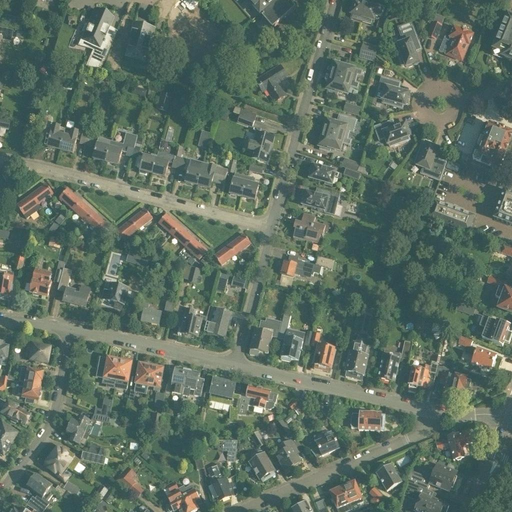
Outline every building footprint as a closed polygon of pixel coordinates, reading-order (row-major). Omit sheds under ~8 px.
[(247,0),(260,14),(262,13),(264,15),(262,17),(265,20),(268,24),(272,29),(284,19),(285,18),(286,17),(287,15),(288,16),(296,8),(288,0),(247,0)] [(351,18),(371,24),(372,21),(374,21),(375,15),(381,17),(384,7),(372,4),(371,7),(354,2),(353,7),(351,8),(350,12),(351,13),(351,14),(352,15),(351,18)] [(104,36),(108,28),(109,29),(109,28),(108,28),(109,27),(112,19),(94,11),(88,24),(85,23),(81,31),(85,32),(81,40),(99,48),(105,37),(105,36),(104,36)] [(203,11),(198,15),(201,18),(178,35),(186,46),(199,36),(217,60),(232,49),(203,11)] [(3,25),(21,28),(22,19),(5,16),(3,25)] [(511,61),(511,17),(507,16),(491,55),(503,60),(504,58),(511,61)] [(132,20),(121,59),(147,66),(158,27),(132,20)] [(378,22),(376,29),(383,31),(385,24),(378,22)] [(428,37),(435,40),(441,26),(433,23),(428,37)] [(48,33),(56,35),(58,28),(50,26),(48,33)] [(445,36),(439,52),(447,55),(447,56),(461,61),(468,45),(469,46),(472,36),(449,26),(445,36)] [(278,36),(284,30),(281,27),(274,33),(278,36)] [(10,42),(12,31),(0,28),(0,46),(1,41),(10,42)] [(398,46),(395,47),(402,67),(405,65),(406,67),(407,67),(409,68),(412,67),(413,65),(418,63),(415,53),(421,50),(413,29),(400,33),(403,42),(397,45),(398,46)] [(363,44),(361,51),(376,55),(378,48),(363,44)] [(361,51),(359,58),(374,62),(376,55),(361,51)] [(98,73),(104,57),(91,54),(85,67),(98,73)] [(386,65),(377,62),(375,67),(384,70),(386,65)] [(331,74),(330,76),(355,83),(357,75),(361,76),(362,71),(334,63),(333,68),(331,69),(330,72),(331,74)] [(255,82),(262,93),(267,90),(275,103),(284,97),(276,84),(287,78),(280,66),(255,82)] [(355,83),(330,76),(327,89),(329,90),(328,93),(338,96),(339,92),(348,95),(350,87),(357,89),(359,84),(355,83)] [(383,104),(402,109),(403,106),(405,106),(405,105),(407,104),(408,101),(407,99),(409,94),(398,91),(400,84),(382,78),(378,92),(384,94),(382,100),(384,100),(383,104)] [(147,95),(147,85),(130,85),(130,95),(147,95)] [(158,109),(168,112),(172,96),(162,93),(158,109)] [(188,102),(181,95),(171,106),(178,113),(188,102)] [(344,112),(358,116),(360,109),(346,105),(344,112)] [(222,109),(219,119),(226,121),(229,112),(222,109)] [(238,123),(252,128),(256,116),(242,111),(238,123)] [(323,131),(323,133),(348,140),(350,132),(353,133),(357,121),(339,116),(337,123),(326,120),(325,125),(323,126),(322,129),(323,131)] [(60,151),(65,129),(51,125),(53,119),(44,117),(39,136),(50,139),(48,148),(60,151)] [(0,118),(0,126),(8,128),(10,120),(0,118)] [(409,135),(410,134),(409,131),(407,130),(405,124),(395,128),(393,121),(374,128),(379,141),(385,139),(387,145),(389,144),(390,148),(409,140),(408,137),(410,136),(409,135)] [(77,132),(65,129),(60,151),(73,154),(76,140),(81,141),(80,144),(86,146),(89,135),(91,126),(80,123),(77,132)] [(486,135),(484,140),(481,138),(477,147),(481,148),(479,154),(475,153),(472,159),(499,170),(505,155),(510,157),(511,153),(511,134),(504,131),(504,130),(499,128),(498,129),(487,124),(484,125),(481,131),(483,133),(486,135)] [(203,131),(201,137),(209,140),(210,133),(203,131)] [(111,142),(106,163),(118,166),(122,152),(127,153),(126,156),(131,157),(137,136),(127,133),(124,145),(111,142)] [(351,141),(348,140),(323,133),(319,146),(321,146),(320,150),(330,153),(331,149),(340,152),(342,144),(350,146),(351,141)] [(250,159),(267,163),(274,138),(257,134),(254,144),(252,143),(250,144),(249,150),(249,151),(252,152),(250,159)] [(94,136),(89,135),(86,146),(92,147),(94,136)] [(99,139),(93,159),(106,163),(111,142),(99,139)] [(421,174),(434,179),(440,181),(446,163),(434,159),(438,148),(432,146),(431,145),(428,143),(426,144),(425,144),(425,146),(421,144),(414,164),(418,165),(417,166),(423,169),(421,174)] [(135,147),(132,157),(138,159),(140,148),(135,147)] [(172,168),(178,169),(180,159),(175,157),(158,153),(157,156),(152,175),(165,178),(169,164),(173,165),(172,168)] [(140,172),(152,175),(157,156),(151,155),(151,158),(144,156),(140,172)] [(198,187),(203,165),(180,159),(178,169),(188,172),(185,184),(198,187)] [(227,173),(233,174),(237,162),(230,160),(227,173)] [(342,167),(356,172),(359,165),(345,160),(342,167)] [(445,168),(457,173),(460,165),(448,160),(445,168)] [(203,165),(198,187),(210,190),(214,176),(219,177),(218,180),(224,181),(227,171),(220,169),(220,170),(203,165)] [(249,171),(262,175),(263,169),(250,166),(249,171)] [(325,185),(332,187),(334,179),(340,180),(341,175),(336,173),(336,172),(313,166),(312,167),(311,166),(309,173),(311,174),(309,179),(325,184),(325,185)] [(359,166),(357,172),(367,175),(369,169),(359,166)] [(343,176),(358,181),(361,175),(346,169),(343,176)] [(246,183),(242,198),(255,201),(259,186),(254,185),(255,179),(254,178),(253,177),(251,178),(247,177),(246,183)] [(230,195),(242,198),(246,183),(234,179),(230,195)] [(34,194),(31,195),(38,205),(53,194),(46,185),(34,194)] [(433,191),(424,188),(421,196),(430,199),(433,191)] [(81,202),(67,190),(60,198),(73,211),(81,202)] [(306,193),(302,206),(318,210),(318,212),(334,216),(340,195),(321,190),(319,196),(306,193)] [(511,194),(504,191),(500,203),(499,203),(497,210),(494,219),(510,225),(511,226),(511,194)] [(31,195),(16,206),(27,220),(41,209),(38,205),(31,195)] [(463,212),(463,211),(447,205),(446,206),(434,201),(428,218),(469,233),(475,216),(463,212)] [(95,214),(81,202),(73,211),(87,223),(95,214)] [(145,210),(131,221),(138,230),(152,219),(145,210)] [(108,226),(95,214),(87,223),(100,235),(108,226)] [(158,224),(172,236),(180,227),(166,215),(158,224)] [(294,229),(295,229),(293,238),(318,245),(320,236),(322,237),(325,227),(314,224),(315,218),(304,215),(301,223),(296,222),(294,229)] [(138,230),(131,221),(116,232),(123,242),(138,230)] [(55,233),(59,227),(55,224),(51,229),(55,233)] [(172,236),(186,248),(194,239),(180,227),(172,236)] [(77,242),(84,239),(81,234),(75,237),(77,242)] [(244,235),(229,246),(236,255),(251,245),(244,235)] [(50,247),(59,249),(61,239),(52,237),(50,247)] [(194,239),(186,248),(199,260),(207,251),(194,239)] [(146,241),(142,246),(147,250),(151,245),(146,241)] [(236,255),(229,246),(214,257),(221,266),(236,255)] [(498,253),(511,257),(511,249),(504,247),(503,249),(500,248),(498,253)] [(187,260),(180,254),(174,261),(181,267),(187,260)] [(191,265),(195,261),(190,256),(186,261),(191,265)] [(288,263),(284,262),(281,276),(293,279),(294,276),(299,277),(300,273),(313,277),(314,274),(321,276),(323,269),(331,271),(334,262),(317,258),(315,266),(298,261),(298,259),(289,256),(288,263)] [(14,270),(21,272),(24,259),(18,257),(14,270)] [(153,260),(146,258),(143,267),(151,269),(153,260)] [(58,290),(58,292),(66,294),(66,292),(67,290),(67,288),(72,272),(63,270),(63,272),(60,284),(58,290)] [(192,270),(188,283),(196,286),(200,272),(192,270)] [(33,278),(30,294),(48,298),(52,283),(49,282),(51,274),(36,271),(34,279),(33,278)] [(54,282),(60,284),(63,272),(57,271),(54,282)] [(0,297),(10,299),(13,274),(0,272),(0,297)] [(245,290),(248,280),(235,276),(232,286),(245,290)] [(133,277),(128,291),(139,294),(143,280),(133,277)] [(228,279),(221,277),(216,293),(224,295),(228,279)] [(490,277),(488,284),(499,288),(495,298),(501,300),(498,309),(511,314),(511,292),(506,290),(508,284),(490,277)] [(344,298),(356,299),(358,282),(346,280),(344,298)] [(105,292),(103,300),(116,303),(114,308),(122,310),(123,305),(124,306),(124,304),(128,291),(111,286),(106,284),(104,291),(105,292)] [(66,294),(63,302),(85,308),(87,304),(88,298),(90,290),(81,287),(79,295),(75,294),(75,292),(67,290),(66,292),(66,294)] [(171,316),(174,304),(167,303),(164,314),(171,316)] [(463,310),(473,314),(475,309),(465,305),(463,310)] [(147,310),(147,308),(141,307),(139,315),(143,315),(141,322),(159,326),(162,314),(147,310)] [(178,335),(180,336),(180,334),(198,338),(202,321),(194,319),(196,312),(186,309),(185,317),(184,317),(180,317),(178,328),(179,328),(178,335)] [(207,334),(224,339),(231,314),(218,311),(214,325),(210,324),(207,334)] [(284,315),(279,335),(286,336),(280,357),(282,358),(281,359),(290,362),(291,360),(298,362),(305,334),(287,330),(290,317),(284,315)] [(490,342),(502,347),(504,343),(509,344),(511,335),(511,334),(507,332),(509,328),(497,323),(497,324),(489,321),(479,317),(476,323),(480,325),(479,327),(485,329),(482,339),(490,342)] [(415,328),(422,330),(424,320),(417,319),(415,328)] [(251,351),(250,355),(258,357),(259,352),(268,355),(272,338),(278,339),(281,323),(266,320),(265,323),(261,322),(258,332),(255,331),(250,350),(251,351)] [(433,324),(431,332),(444,334),(446,326),(433,324)] [(310,347),(313,334),(307,333),(304,345),(310,347)] [(331,369),(336,350),(318,346),(320,336),(313,334),(310,347),(317,349),(313,365),(315,365),(314,370),(322,371),(323,367),(330,369),(331,369)] [(355,346),(352,346),(351,353),(350,353),(346,372),(346,373),(345,377),(362,381),(363,376),(368,357),(367,357),(369,350),(366,349),(368,341),(357,338),(355,346)] [(458,345),(470,349),(472,343),(460,338),(458,345)] [(0,343),(0,364),(5,365),(6,361),(8,346),(3,346),(4,344),(0,343)] [(401,359),(408,361),(412,345),(405,343),(401,359)] [(29,361),(34,362),(34,363),(41,364),(41,363),(46,364),(49,349),(32,346),(27,345),(24,358),(30,359),(29,361)] [(495,363),(494,363),(496,357),(476,350),(471,365),(481,369),(482,367),(491,370),(492,368),(493,368),(495,363)] [(394,383),(398,364),(400,355),(384,351),(382,361),(378,380),(394,383)] [(440,357),(439,364),(451,367),(453,360),(440,357)] [(116,381),(120,361),(108,359),(108,360),(100,358),(98,369),(99,369),(97,377),(104,379),(103,384),(108,385),(107,387),(115,389),(116,381)] [(132,364),(120,361),(116,381),(128,383),(132,364)] [(147,387),(151,368),(139,365),(136,385),(141,386),(140,390),(147,391),(147,387)] [(409,387),(408,391),(416,393),(417,388),(423,390),(425,385),(425,384),(428,384),(429,380),(426,380),(427,379),(426,378),(428,372),(427,372),(428,367),(422,366),(421,371),(412,369),(408,387),(409,387)] [(437,366),(435,374),(434,377),(440,378),(439,384),(445,385),(443,394),(451,396),(461,398),(462,389),(464,390),(464,389),(469,391),(471,381),(466,380),(455,377),(455,378),(451,377),(452,371),(443,368),(437,366)] [(163,370),(151,368),(147,387),(159,389),(163,370)] [(172,394),(182,396),(188,372),(176,369),(172,386),(173,387),(172,394)] [(25,378),(24,384),(40,387),(42,373),(27,370),(26,371),(22,370),(21,377),(25,378)] [(188,372),(182,396),(187,397),(188,390),(195,391),(194,396),(201,397),(204,380),(198,379),(199,374),(188,372)] [(213,380),(209,402),(231,407),(235,385),(213,380)] [(40,387),(24,384),(23,389),(18,388),(17,395),(21,396),(21,397),(37,400),(40,387)] [(239,404),(238,415),(246,415),(248,406),(253,407),(253,408),(264,410),(265,409),(270,410),(273,408),(274,404),(275,404),(277,395),(270,393),(270,392),(249,387),(247,394),(241,393),(239,404)] [(155,407),(162,408),(164,395),(157,394),(155,407)] [(295,400),(288,406),(292,411),(299,404),(295,400)] [(294,411),(298,415),(308,406),(304,402),(294,411)] [(0,412),(0,417),(1,415),(10,420),(10,421),(16,424),(16,423),(22,426),(23,425),(24,426),(30,415),(28,414),(29,412),(22,408),(21,409),(14,405),(14,406),(12,405),(5,404),(0,413),(0,412)] [(319,410),(333,427),(334,406),(319,406),(319,410)] [(96,407),(94,413),(109,416),(110,409),(96,407)] [(359,431),(380,433),(380,431),(384,431),(385,416),(381,416),(381,414),(360,413),(360,415),(352,414),(351,429),(359,429),(359,431)] [(73,419),(69,427),(89,436),(96,422),(109,424),(110,418),(94,415),(93,421),(92,423),(90,423),(90,422),(78,417),(77,421),(73,419)] [(275,425),(273,426),(276,431),(278,430),(285,439),(292,434),(283,421),(279,423),(275,425)] [(0,440),(9,446),(16,435),(0,424),(0,440)] [(89,436),(69,427),(66,435),(70,437),(68,441),(80,446),(81,444),(84,446),(89,436)] [(189,441),(197,442),(199,430),(190,429),(189,441)] [(250,436),(258,448),(264,444),(257,432),(250,436)] [(318,448),(310,451),(316,459),(339,449),(334,436),(326,440),(323,433),(314,437),(316,443),(316,444),(318,448)] [(447,439),(448,441),(436,444),(437,452),(450,449),(453,461),(455,460),(455,461),(458,462),(460,461),(462,459),(464,458),(464,457),(468,456),(465,445),(471,444),(468,434),(458,436),(457,433),(452,435),(453,437),(447,439)] [(9,446),(0,440),(0,455),(2,457),(9,446)] [(227,463),(235,463),(237,442),(223,442),(222,451),(228,452),(227,463)] [(282,453),(277,456),(285,471),(300,463),(293,453),(296,451),(291,442),(279,449),(282,453)] [(92,444),(88,453),(97,456),(101,448),(92,444)] [(59,447),(52,457),(67,468),(72,472),(80,461),(69,453),(69,454),(59,447)] [(97,456),(88,453),(83,452),(81,461),(104,467),(106,458),(97,456)] [(193,456),(196,471),(204,469),(200,455),(193,456)] [(249,464),(259,481),(275,472),(264,455),(249,464)] [(67,468),(52,457),(44,467),(64,482),(67,478),(62,474),(67,468)] [(208,477),(219,502),(231,497),(228,490),(230,489),(227,480),(226,481),(219,465),(208,470),(210,476),(208,477)] [(376,475),(387,493),(402,484),(392,466),(376,475)] [(410,471),(406,482),(408,483),(427,491),(429,484),(449,492),(449,490),(454,492),(460,477),(455,476),(456,474),(437,466),(432,477),(422,473),(421,476),(410,471)] [(127,468),(117,481),(123,486),(129,492),(136,484),(132,480),(136,474),(127,468)] [(33,497),(26,506),(34,511),(35,511),(43,511),(50,503),(49,501),(54,494),(61,498),(66,491),(58,486),(55,490),(51,488),(52,487),(36,476),(27,488),(37,495),(35,498),(33,497)] [(123,486),(117,481),(103,499),(109,504),(123,486)] [(343,487),(342,488),(350,505),(351,507),(363,502),(355,482),(343,487)] [(64,489),(76,497),(80,491),(68,483),(64,489)] [(174,483),(166,487),(171,496),(167,498),(170,503),(170,504),(170,505),(166,507),(169,511),(172,511),(173,511),(189,511),(181,497),(178,490),(174,483)] [(408,483),(402,496),(418,503),(414,511),(446,511),(449,507),(444,505),(430,499),(433,493),(427,491),(408,483)] [(105,496),(108,491),(102,486),(98,491),(105,496)] [(183,488),(178,490),(181,497),(189,511),(194,511),(199,510),(196,506),(201,503),(198,498),(199,497),(200,494),(199,491),(195,490),(194,491),(192,486),(185,490),(183,488)] [(342,488),(330,493),(337,510),(338,511),(347,511),(352,510),(351,507),(350,505),(342,488)] [(373,488),(369,492),(374,496),(370,500),(377,507),(381,503),(385,499),(373,488)] [(66,491),(62,497),(68,502),(73,496),(66,491)] [(319,511),(326,508),(322,500),(315,503),(319,511)] [(104,511),(108,506),(102,501),(98,507),(104,511)] [(290,511),(310,511),(306,503),(290,511)]
